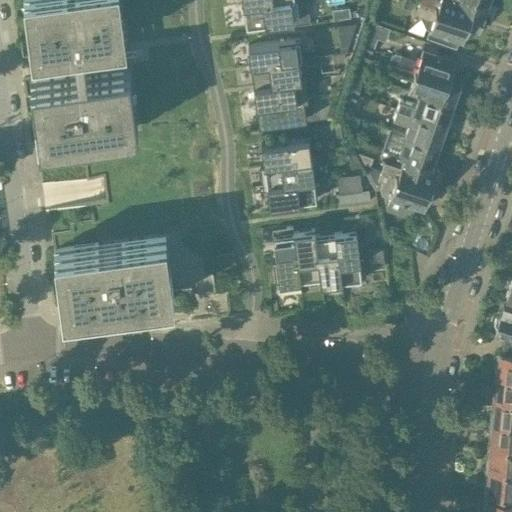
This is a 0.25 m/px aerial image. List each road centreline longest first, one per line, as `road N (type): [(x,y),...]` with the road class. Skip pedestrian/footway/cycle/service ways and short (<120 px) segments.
road 1 (residential): [(247,354),(253,273),(233,224),(223,118),(196,0)]
road 2 (residential): [(435,368),(511,115)]
road 3 (residential): [(28,346),(0,98)]
road 4 (residential): [(28,346),(247,354)]
road 5 (residential): [(247,354),(435,368)]
road 6 (residential): [(420,511),(435,368)]
